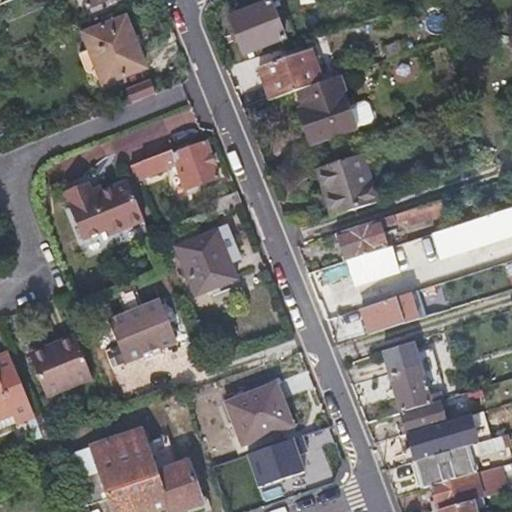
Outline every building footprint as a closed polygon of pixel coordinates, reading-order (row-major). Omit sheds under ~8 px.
[(84,0),(88,8),(106,0),(84,0)] [(282,9),(278,11),(274,12),(272,7),(270,2),(269,1),(228,18),(244,55),(293,35),(282,9)] [(103,83),(124,75),(145,67),(125,18),(83,34),(103,83)] [(382,48),(385,55),(387,61),(407,54),(402,41),(382,48)] [(271,101),(289,95),(322,84),(309,49),(258,66),(271,101)] [(308,128),(351,113),(349,107),(338,78),(322,84),(289,95),(302,130),(308,128)] [(132,87),(134,93),(136,99),(153,92),(148,81),(132,87)] [(134,93),(132,87),(125,89),(129,101),(136,99),(134,93)] [(351,113),(356,128),(370,123),(372,118),(367,104),(363,102),(349,107),(351,113)] [(351,113),(308,128),(314,143),(356,128),(351,113)] [(308,128),(302,130),(308,145),(314,143),(308,128)] [(130,165),(132,173),(135,180),(176,164),(186,188),(218,174),(204,140),(174,152),(172,148),(130,165)] [(318,168),(326,193),(334,217),(377,203),(361,155),(318,168)] [(67,205),(74,223),(81,241),(105,231),(107,237),(144,222),(127,181),(102,191),(94,195),(92,189),(89,182),(65,191),(70,204),(67,205)] [(94,195),(102,191),(100,186),(92,189),(94,195)] [(215,214),(228,209),(241,204),(235,190),(210,200),(215,214)] [(444,200),(404,213),(410,228),(449,215),(444,200)] [(511,208),(465,223),(471,244),(511,231),(511,208)] [(347,260),(387,247),(382,231),(395,226),(392,217),(337,235),(345,260),(347,260)] [(225,226),(195,238),(176,247),(196,294),(237,277),(230,261),(238,257),(225,226)] [(391,246),(389,247),(387,247),(347,260),(355,282),(397,268),(391,246)] [(126,312),(118,316),(111,319),(130,367),(145,360),(165,353),(180,347),(160,300),(144,306),(138,289),(120,297),(126,312)] [(457,307),(472,303),(468,290),(454,295),(457,307)] [(422,319),(418,306),(414,292),(359,310),(368,336),(422,319)] [(29,362),(36,378),(42,393),(89,373),(72,332),(42,344),(47,355),(29,362)] [(389,375),(400,412),(431,403),(425,383),(417,355),(413,341),(385,350),(392,375),(389,375)] [(47,355),(42,344),(25,351),(29,362),(47,355)] [(439,379),(431,351),(417,355),(425,383),(439,379)] [(0,418),(11,414),(15,424),(34,416),(7,353),(0,355),(0,418)] [(165,353),(145,360),(147,366),(167,359),(165,353)] [(275,382),(249,392),(223,402),(241,447),(292,425),(275,382)] [(446,404),(448,410),(450,415),(468,410),(464,399),(446,404)] [(400,412),(407,435),(444,424),(438,401),(431,403),(400,412)] [(11,414),(0,418),(0,429),(15,424),(11,414)] [(161,424),(141,432),(151,460),(171,452),(161,424)] [(407,435),(415,462),(452,451),(444,424),(407,435)] [(498,429),(467,438),(469,446),(500,437),(498,429)] [(157,511),(168,509),(155,473),(151,460),(141,432),(70,455),(87,507),(108,499),(112,511),(157,511)] [(422,487),(429,485),(470,473),(473,472),(469,459),(507,448),(504,436),(500,437),(469,446),(452,451),(415,462),(422,487)] [(482,482),(511,473),(511,461),(479,471),(482,482)] [(168,509),(169,511),(168,511),(176,511),(201,504),(187,462),(155,473),(168,509)] [(432,511),(436,510),(470,501),(477,499),(470,473),(429,485),(433,501),(429,502),(432,511)] [(436,510),(436,511),(473,511),(470,501),(436,510)]
